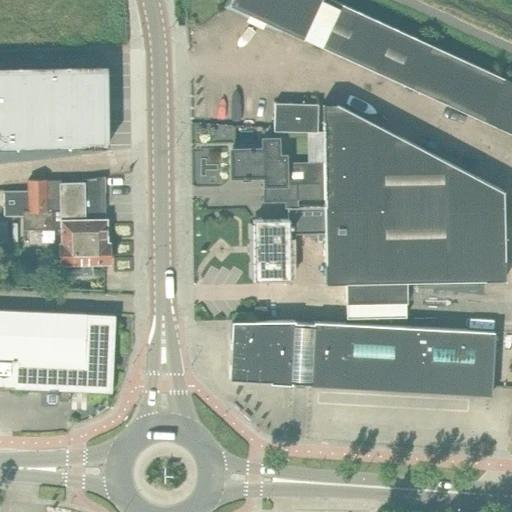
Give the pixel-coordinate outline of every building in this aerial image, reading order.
[(230,0),(228,4),(237,8),(511,133),(511,81),(334,0),(230,0)] [(72,64),(0,65),(0,146),(73,145),(107,144),(106,65),(72,65),(72,64)] [(318,103),(275,102),(274,130),(317,131),(318,103)] [(336,102),(322,103),(323,155),(324,198),(325,282),(345,282),(345,301),(405,300),(405,281),(505,279),(503,190),(336,102)] [(323,155),(277,156),(277,138),(263,138),(263,148),(232,149),(232,148),(231,148),(232,174),(230,174),(231,176),(264,175),(265,199),(324,198),(323,155)] [(105,176),(61,176),(62,213),(106,210),(105,176)] [(61,228),(60,179),(28,179),(28,190),(7,189),(5,215),(24,215),(25,228),(61,228)] [(324,233),(324,206),(288,207),(288,218),(253,219),(254,280),(290,279),(289,234),(324,233)] [(106,210),(62,213),(61,243),(59,243),(59,263),(73,263),(74,274),(91,273),(91,263),(110,262),(106,210)] [(266,306),(254,307),(255,318),(266,318),(266,306)] [(0,308),(0,386),(111,392),(115,314),(0,308)] [(310,385),(491,394),(494,330),(313,321),(313,323),(295,323),(295,321),(231,320),(230,378),(270,380),(270,382),(291,384),(291,381),(310,382),(310,385)]
